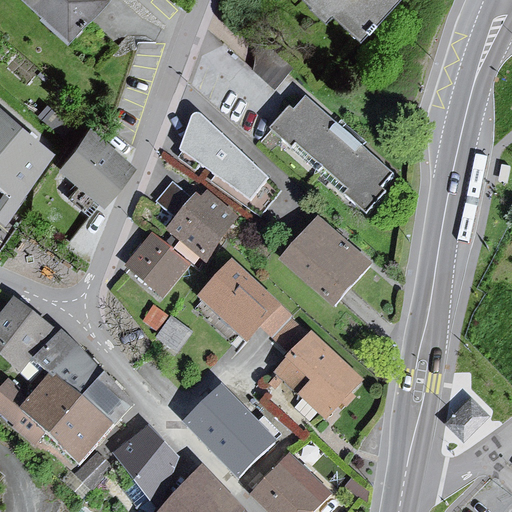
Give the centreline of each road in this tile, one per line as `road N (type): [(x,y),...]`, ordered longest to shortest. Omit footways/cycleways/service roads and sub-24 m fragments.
road 1 (tertiary): [(504,0),(448,179),(401,474)]
road 2 (residential): [(72,314),(199,0)]
road 3 (residential): [(72,314),(260,511)]
